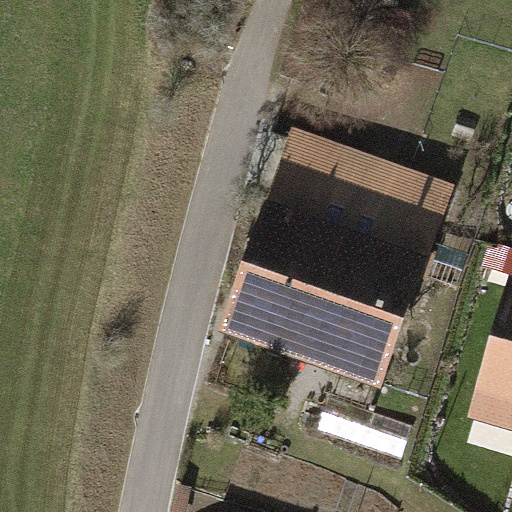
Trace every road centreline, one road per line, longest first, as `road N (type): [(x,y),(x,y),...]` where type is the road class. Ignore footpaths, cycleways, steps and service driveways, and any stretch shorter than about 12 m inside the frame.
road 1 (unclassified): [(234,138),(145,511)]
road 2 (track): [(276,0),(234,138)]
